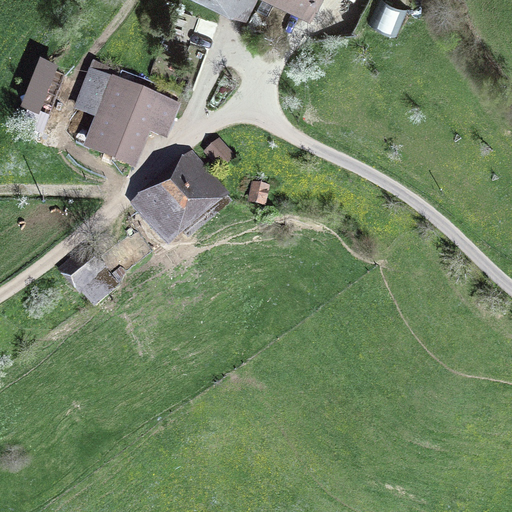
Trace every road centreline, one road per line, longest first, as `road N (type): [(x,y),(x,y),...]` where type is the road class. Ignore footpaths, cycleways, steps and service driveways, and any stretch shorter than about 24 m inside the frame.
road 1 (track): [(321,0),(242,102),(0,295)]
road 2 (unclassified): [(242,102),(412,201),(511,289)]
